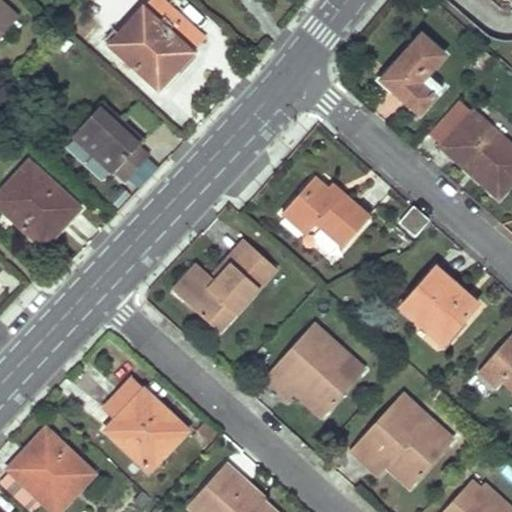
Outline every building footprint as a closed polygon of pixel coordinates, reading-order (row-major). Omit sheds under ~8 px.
[(179,16),(167,28),(160,22),(171,10),(160,0),(151,0),(144,8),(142,7),(108,43),(157,89),(192,51),(190,49),(201,37),(179,16)] [(0,36),(17,18),(0,1),(0,36)] [(418,110),(430,97),(442,84),(428,71),(444,53),(423,33),(382,77),(418,110)] [(491,57),(484,51),(476,60),(483,67),(491,57)] [(124,181),(135,168),(147,156),(137,146),(140,143),(102,106),(72,136),(112,175),(115,172),(124,181)] [(497,194),(511,178),(511,177),(511,147),(473,111),(442,144),(497,194)] [(61,221),(63,222),(64,224),(80,208),(30,160),(0,191),(0,204),(39,243),(61,221)] [(315,223),(328,235),(342,247),(369,216),(341,192),(338,196),(316,176),(283,212),(306,233),(315,223)] [(414,208),(402,222),(415,234),(428,220),(414,208)] [(181,293),(204,315),(209,320),(223,304),(235,315),(271,276),(277,270),(250,245),(217,281),(211,275),(204,268),(181,293)] [(198,263),(175,288),(181,293),(204,268),(198,263)] [(416,317),(417,315),(419,313),(446,338),(477,302),(437,267),(403,306),(416,317)] [(209,320),(220,330),(235,315),(223,304),(209,320)] [(264,378),(288,400),(295,393),(301,386),(328,411),(359,377),(337,357),(342,351),(313,324),(264,378)] [(511,387),(511,335),(481,371),(498,387),(504,380),(511,387)] [(359,377),(364,371),(342,351),(337,357),(359,377)] [(117,417),(144,389),(135,381),(108,409),(117,417)] [(295,393),(322,418),(328,411),(301,386),(295,393)] [(148,469),(167,450),(186,430),(144,389),(117,417),(106,428),(148,469)] [(352,449),(380,475),(387,466),(393,460),(417,482),(449,447),(425,425),(430,419),(403,393),(352,449)] [(449,447),(454,441),(430,419),(425,425),(449,447)] [(192,436),(207,450),(220,436),(205,422),(192,436)] [(54,511),(92,475),(71,454),(50,433),(22,462),(18,458),(9,468),(11,470),(42,501),(52,511),(54,511)] [(387,466),(411,488),(417,482),(393,460),(387,466)] [(224,463),(213,476),(201,489),(211,498),(197,511),(274,511),(262,501),(259,504),(240,487),(245,481),(224,463)] [(0,482),(29,511),(32,511),(42,501),(11,470),(0,480),(0,482)] [(442,511),(508,511),(481,486),(473,479),(442,511)] [(511,511),(511,503),(486,480),(481,486),(508,511),(511,511)] [(264,498),(245,481),(240,487),(259,504),(262,501),(264,498)] [(201,489),(186,505),(193,511),(197,511),(211,498),(201,489)] [(141,508),(145,504),(149,499),(141,491),(133,500),(141,508)]
